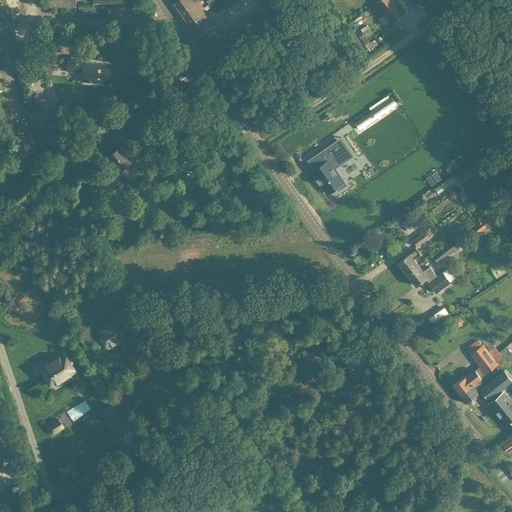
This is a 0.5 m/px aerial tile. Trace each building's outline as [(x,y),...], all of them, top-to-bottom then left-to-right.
[(177,0),(174,2),(195,32),(198,33),(214,21),(198,0),(177,0)] [(392,23),(405,13),(394,0),(378,0),(376,2),(392,23)] [(99,6),(79,6),(79,16),(99,16),(99,6)] [(26,52),(19,54),(22,67),(30,65),(26,52)] [(72,57),(71,67),(70,73),(84,74),(83,79),(109,82),(111,64),(86,62),(86,58),(72,57)] [(37,94),(31,96),(35,108),(42,106),(37,94)] [(393,101),(351,130),(354,133),(396,104),(393,101)] [(57,108),(51,113),(55,118),(61,113),(57,108)] [(152,142),(155,142),(157,140),(158,137),(158,135),(156,132),(153,131),(151,132),(149,134),(148,136),(148,139),(150,141),(152,142)] [(323,164),(313,171),(318,178),(317,179),(320,178),(322,182),(320,183),(320,184),(321,183),(328,193),(336,188),(339,191),(348,185),(345,179),(343,181),(333,167),(340,163),(335,156),(344,151),(337,140),(317,154),(323,164)] [(165,164),(171,172),(184,187),(207,168),(195,153),(189,145),(165,164)] [(125,166),(132,160),(122,146),(107,158),(112,164),(105,168),(110,176),(118,170),(129,184),(136,179),(125,166)] [(430,201),(464,180),(466,182),(484,170),(477,159),(425,192),(430,201)] [(363,178),(352,186),(360,197),(371,189),(363,178)] [(511,202),(510,200),(502,206),(507,213),(508,212),(511,209),(511,202)] [(474,225),(480,234),(495,223),(488,215),(474,225)] [(434,234),(430,228),(414,240),(418,245),(434,234)] [(463,244),(458,237),(434,255),(438,263),(463,244)] [(407,273),(420,264),(416,258),(421,254),(417,248),(407,256),(399,262),(407,273)] [(478,252),(475,254),(480,263),(484,260),(478,252)] [(511,265),(510,260),(498,263),(501,273),(511,269),(511,265)] [(420,264),(407,273),(416,285),(424,279),(435,272),(431,266),(425,271),(420,264)] [(274,289),(264,291),(261,291),(261,296),(269,295),(271,309),(277,308),(274,289)] [(444,307),(440,310),(444,316),(449,313),(444,307)] [(240,315),(230,316),(232,325),(242,323),(240,315)] [(103,352),(127,336),(115,318),(91,333),(103,352)] [(480,365),(466,376),(465,376),(464,375),(460,378),(461,379),(459,381),(453,386),(459,394),(479,379),(480,379),(498,363),(483,343),(471,353),(480,365)] [(51,390),(76,372),(60,351),(36,369),(51,390)] [(363,353),(353,358),(360,376),(371,372),(363,353)] [(506,370),(482,388),(488,395),(494,391),(495,392),(485,399),(499,416),(511,406),(499,389),(498,390),(497,389),(511,377),(506,370)] [(479,379),(459,394),(466,403),(474,397),(479,392),(476,387),(482,383),(479,379)] [(89,397),(71,409),(78,419),(96,407),(89,397)] [(64,415),(53,423),(60,432),(71,425),(64,415)] [(141,425),(127,436),(141,454),(155,442),(141,425)] [(511,440),(503,446),(508,453),(511,449),(511,440)]
